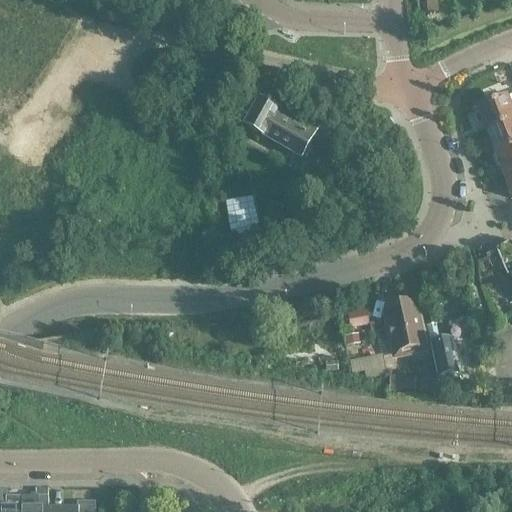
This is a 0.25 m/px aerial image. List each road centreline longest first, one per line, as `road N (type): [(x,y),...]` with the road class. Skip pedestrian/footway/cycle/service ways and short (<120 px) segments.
road 1 (residential): [(269,289),(375,264),(426,230),(440,189),(438,162),(405,93)]
road 2 (unclassified): [(0,342),(74,302),(269,289)]
road 3 (residential): [(238,511),(214,482),(175,462),(0,459)]
road 4 (residential): [(393,18),(304,18),(257,0)]
